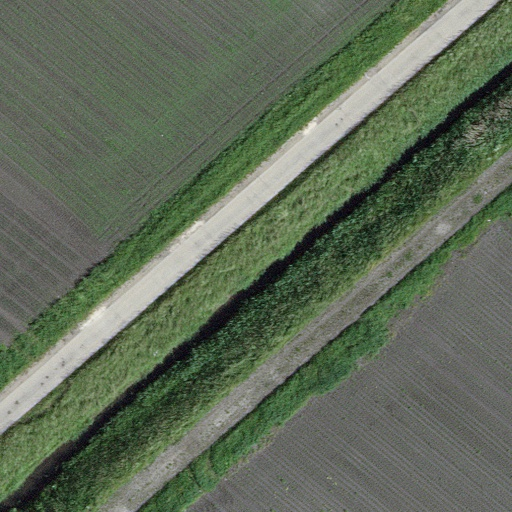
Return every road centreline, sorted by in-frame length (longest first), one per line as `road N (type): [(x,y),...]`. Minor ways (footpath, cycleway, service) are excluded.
road 1 (track): [(477,0),(0,411)]
road 2 (track): [(511,170),(116,511)]
